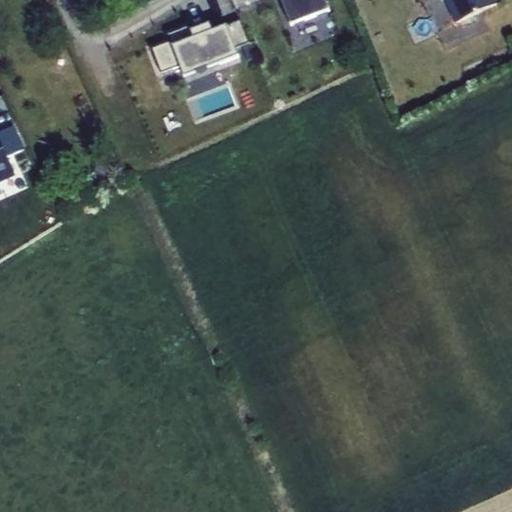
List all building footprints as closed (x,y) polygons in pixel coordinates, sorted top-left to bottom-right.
[(274,0),(286,25),(323,7),(320,0),(274,0)] [(462,0),(469,10),(484,0),(462,0)] [(237,27),(224,33),(234,56),(248,49),(237,27)] [(234,56),(224,33),(209,40),(192,48),(189,41),(187,36),(165,46),(169,53),(150,62),(162,87),(180,78),(185,89),(238,64),(234,56)] [(206,33),(189,41),(192,48),(209,40),(206,33)]
